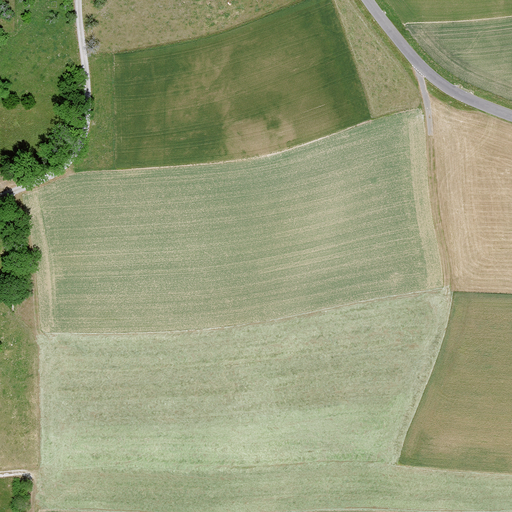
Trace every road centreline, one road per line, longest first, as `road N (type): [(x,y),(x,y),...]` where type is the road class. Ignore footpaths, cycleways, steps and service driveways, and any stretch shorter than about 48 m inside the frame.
road 1 (residential): [(79,0),(86,117),(74,154),(0,196)]
road 2 (tertiary): [(511,115),(432,76),(368,0)]
